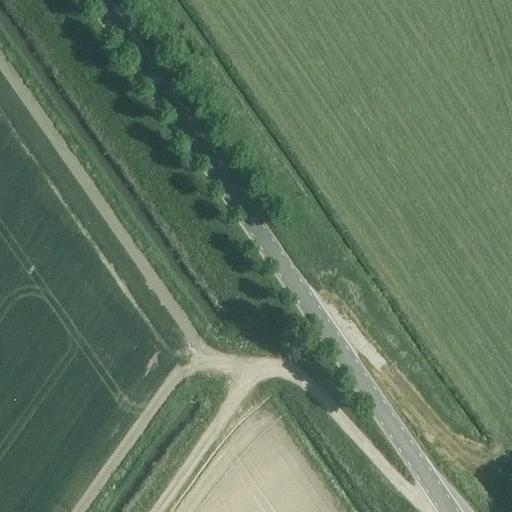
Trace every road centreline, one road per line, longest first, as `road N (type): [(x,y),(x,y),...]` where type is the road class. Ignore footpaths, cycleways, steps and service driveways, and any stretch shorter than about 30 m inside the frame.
road 1 (tertiary): [(447,511),(94,0)]
road 2 (track): [(189,368),(298,377),(401,485),(441,511)]
road 3 (track): [(305,303),(338,319),(454,449),(480,460),(511,456)]
road 4 (track): [(262,369),(157,511)]
